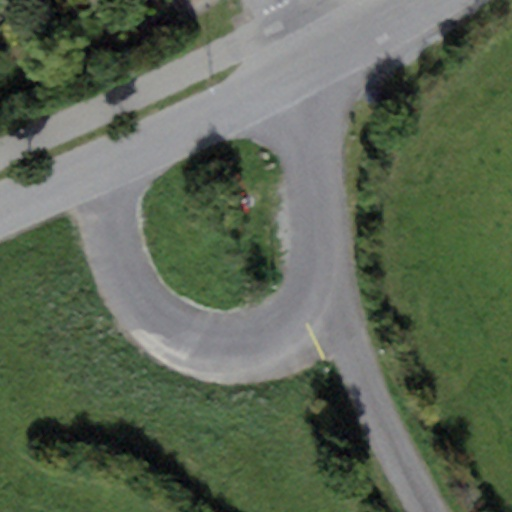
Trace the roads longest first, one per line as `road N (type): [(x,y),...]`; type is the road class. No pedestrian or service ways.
road 1 (track): [(431,511),(340,308),(319,225),(324,58)]
road 2 (unclassified): [(0,203),(324,58)]
